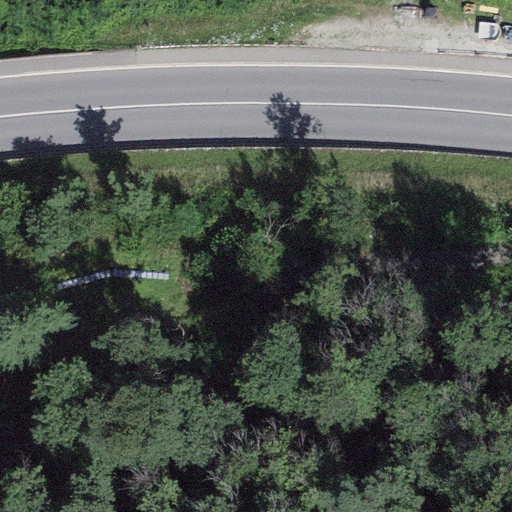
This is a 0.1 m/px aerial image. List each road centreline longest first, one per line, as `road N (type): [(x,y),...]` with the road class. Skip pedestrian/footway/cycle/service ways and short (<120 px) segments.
road 1 (track): [(0,397),(321,279),(511,259)]
road 2 (tertiary): [(511,114),(228,101),(0,114)]
